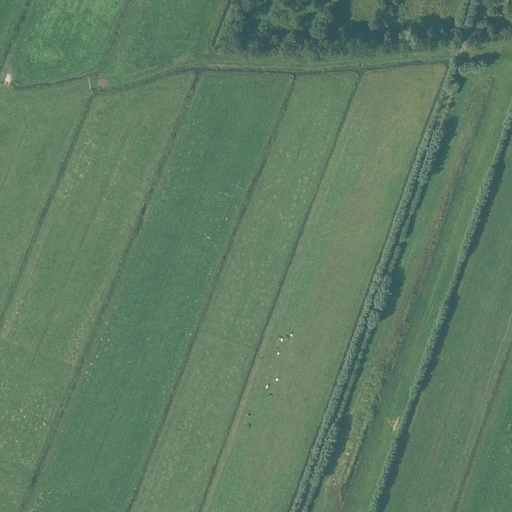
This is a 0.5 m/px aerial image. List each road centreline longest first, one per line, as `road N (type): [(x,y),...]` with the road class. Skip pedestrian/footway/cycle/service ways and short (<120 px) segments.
road 1 (track): [(297,511),(478,0)]
road 2 (track): [(511,44),(297,64),(185,60),(77,88),(0,96)]
